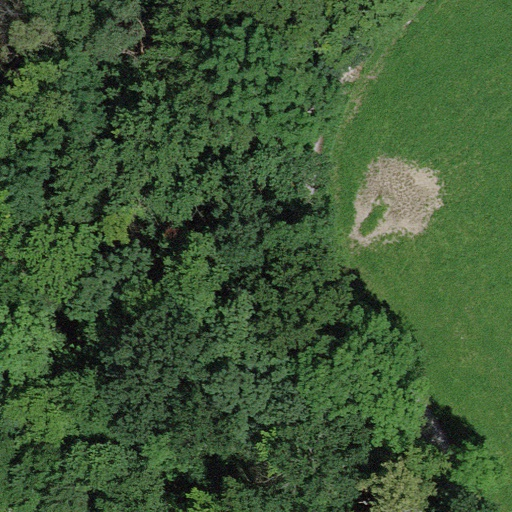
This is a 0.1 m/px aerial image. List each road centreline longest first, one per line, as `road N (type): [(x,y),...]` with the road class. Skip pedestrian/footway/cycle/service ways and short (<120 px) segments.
road 1 (track): [(377,0),(314,120),(288,244),(321,373),(430,511)]
road 2 (unclassified): [(150,511),(0,398)]
